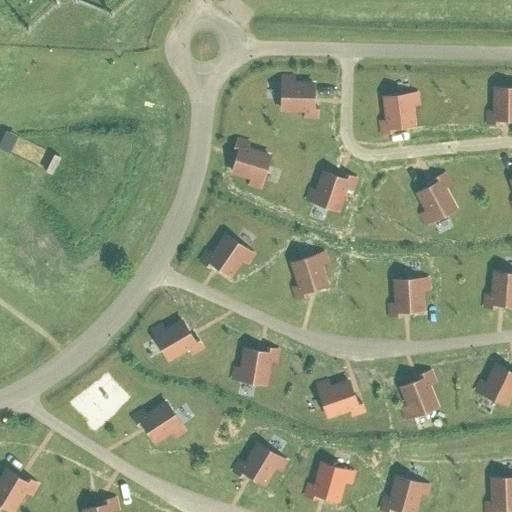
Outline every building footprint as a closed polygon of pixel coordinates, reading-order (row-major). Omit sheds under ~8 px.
[(290,77),(282,77),(280,109),(302,110),(301,120),(315,121),(315,108),(311,108),(313,84),(290,83),(290,77)] [(511,88),(492,88),(491,113),(481,112),(481,124),(494,125),(494,120),(511,120),(511,88)] [(414,106),(413,93),(381,97),(384,121),(374,122),(376,135),(389,133),(388,128),(412,125),(410,106),(414,106)] [(247,143),(235,139),(232,149),(238,151),(231,173),(247,178),(245,187),(258,191),(269,156),(245,149),(247,143)] [(0,151),(0,164),(9,169),(14,160),(38,172),(43,160),(5,141),(0,151)] [(307,199),(338,210),(345,188),(352,190),(356,178),(346,174),(345,179),(323,172),(317,191),(310,188),(307,199)] [(426,223),(455,208),(444,187),(450,184),(444,173),(435,178),(438,182),(418,193),(427,210),(421,214),(426,223)] [(252,254),(225,234),(210,255),(203,250),(196,260),(206,267),(209,263),(230,277),(240,263),(244,265),(252,254)] [(329,264),(325,251),(291,262),(298,285),(292,287),(296,301),(307,298),(305,292),(327,285),(322,266),(329,264)] [(511,273),(492,272),(490,295),(479,294),(478,308),(492,309),(492,304),(511,306),(511,273)] [(427,278),(394,280),(396,304),(389,304),(390,317),(400,316),(400,311),(422,310),(421,290),(428,290),(427,278)] [(152,331),(168,359),(189,347),(192,353),(203,347),(198,338),(194,341),(182,321),(165,331),(161,325),(152,331)] [(233,378),(265,384),(269,361),(276,362),(278,349),(268,348),(267,352),(245,349),(241,368),(235,367),(233,378)] [(476,390),(506,404),(511,390),(511,372),(495,365),(487,383),(481,380),(476,390)] [(406,418),(437,406),(428,385),(434,382),(430,370),(420,374),(422,379),(401,387),(408,405),(402,408),(406,418)] [(317,385),(328,416),(350,408),(352,415),(364,411),(361,401),(356,403),(349,381),(330,388),(328,381),(317,385)] [(184,432),(165,402),(143,415),(139,409),(130,415),(136,424),(140,422),(154,443),(168,434),(171,439),(184,432)] [(284,459),(256,443),(243,464),(236,460),(230,470),(240,476),(242,472),(264,484),(272,469),(277,472),(284,459)] [(349,471),(320,462),(313,486),(303,483),(300,494),(313,499),(314,494),(337,501),(343,483),(345,484),(349,471)] [(0,502),(13,510),(25,490),(30,494),(37,483),(28,478),(26,482),(6,470),(0,480),(0,502)] [(428,485),(396,476),(390,499),(384,497),(380,509),(390,511),(391,507),(408,511),(413,511),(418,494),(425,496),(428,485)] [(511,477),(491,478),(492,502),(486,502),(485,511),(495,511),(496,509),(511,508),(511,477)] [(111,511),(118,510),(115,498),(105,500),(106,505),(84,509),(84,511),(111,511)]
